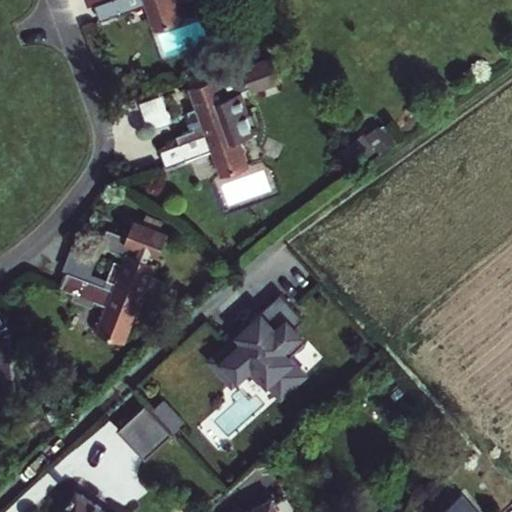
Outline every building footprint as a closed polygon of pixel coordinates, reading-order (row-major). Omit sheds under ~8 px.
[(188,19),(180,0),(107,0),(96,4),(102,20),(147,4),(156,30),(188,19)] [(191,109),(197,128),(180,134),(178,135),(181,143),(162,150),(167,166),(213,149),(223,174),(253,164),(235,115),(249,110),(242,90),(228,95),(221,76),(191,86),(198,106),(191,109)] [(173,115),(146,124),(156,152),(162,150),(181,143),(178,135),(180,134),(173,115)] [(100,252),(74,242),(63,268),(70,271),(113,289),(116,281),(109,279),(92,272),(100,252)] [(127,341),(146,294),(160,299),(169,279),(155,273),(159,261),(129,249),(124,262),(117,260),(109,279),(116,281),(113,289),(70,271),(63,287),(106,305),(96,329),(127,341)] [(307,320),(283,292),(211,355),(234,382),(254,366),(282,398),(306,376),(290,357),(309,342),(298,328),(307,320)] [(175,432),(149,403),(120,429),(147,458),(175,432)] [(111,511),(81,490),(65,511),(111,511)] [(439,511),(451,511),(465,501),(460,495),(439,511)] [(282,511),(275,498),(248,511),(282,511)] [(474,511),(465,501),(451,511),(474,511)]
